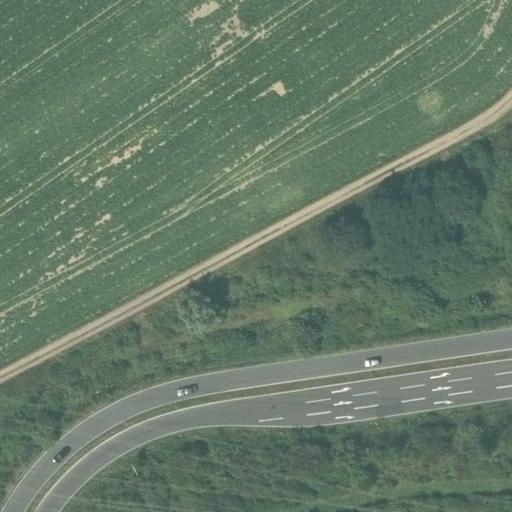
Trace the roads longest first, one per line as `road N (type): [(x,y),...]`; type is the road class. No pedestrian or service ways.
road 1 (track): [(0,379),(448,141),(511,96)]
road 2 (motorway): [(511,344),(169,395),(79,441),(13,511)]
road 3 (motorway): [(49,511),(121,446),(161,431),(511,384)]
road 4 (track): [(333,0),(448,141)]
